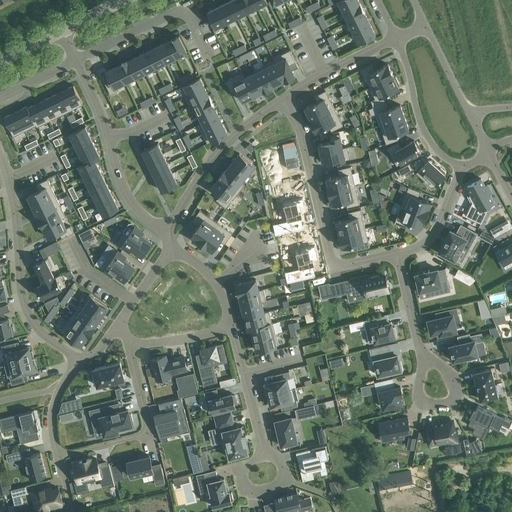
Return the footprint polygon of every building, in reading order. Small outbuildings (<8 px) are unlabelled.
[(229,0),(228,1),(236,17),(247,12),(240,0),(229,0)] [(240,0),(247,12),(257,7),(253,0),(240,0)] [(358,0),(338,0),(343,11),(360,3),(358,0)] [(228,1),(218,6),(226,22),(236,17),(228,1)] [(360,3),(343,11),(348,21),(365,13),(360,3)] [(218,6),(207,11),(215,28),(226,22),(218,6)] [(365,13),(348,21),(353,31),(370,23),(365,13)] [(370,23),(353,31),(358,42),(375,34),(370,23)] [(179,35),(168,41),(176,57),(187,52),(179,35)] [(168,41),(158,46),(166,62),(176,57),(168,41)] [(158,46),(148,51),(156,67),(166,62),(158,46)] [(289,50),(272,58),(273,60),(274,60),(284,80),(295,75),(289,64),(295,61),(289,50)] [(148,51),(137,56),(145,72),(156,67),(148,51)] [(137,56),(127,61),(135,77),(145,72),(137,56)] [(273,60),(264,65),(274,86),(275,85),(276,86),(279,85),(278,83),(284,80),(274,60),(273,60)] [(127,61),(117,66),(125,82),(135,77),(127,61)] [(372,64),(361,70),(369,87),(393,76),(394,76),(388,63),(375,70),(372,64)] [(264,65),(253,70),(254,73),(255,72),(264,91),(274,86),(264,65)] [(111,80),(105,83),(111,95),(117,91),(115,87),(125,82),(117,66),(106,71),(111,80)] [(245,77),(244,77),(253,96),(264,91),(255,72),(254,73),(251,74),(245,77)] [(243,73),(226,81),(231,93),(237,90),(243,101),(249,98),(249,99),(253,98),(252,96),(253,96),(244,77),(245,77),(243,73)] [(393,76),(369,87),(375,98),(371,100),(373,107),(385,102),(383,95),(399,87),(397,85),(399,84),(395,77),(394,78),(393,76)] [(200,77),(180,87),(185,97),(204,87),(200,77)] [(73,85),(62,91),(71,110),(83,104),(73,85)] [(204,87),(185,97),(189,106),(191,105),(209,96),(204,87)] [(306,110),(305,111),(308,118),(309,117),(310,119),(334,108),(325,90),(314,96),(317,102),(305,108),(306,110)] [(62,91),(51,96),(60,115),(64,113),(71,110),(62,91)] [(348,93),(341,96),(343,102),(344,103),(351,99),(351,98),(348,93)] [(51,96),(40,102),(49,121),(60,115),(51,96)] [(209,96),(191,105),(196,114),(197,114),(198,113),(213,105),(209,96)] [(40,102),(28,107),(36,125),(37,127),(45,123),(49,121),(40,102)] [(373,107),(368,108),(371,115),(375,114),(379,125),(404,117),(400,104),(387,109),(385,102),(373,107)] [(27,105),(15,111),(25,130),(36,125),(28,107),(27,105)] [(213,105),(198,113),(202,121),(202,122),(218,114),(213,105)] [(310,119),(316,131),(328,125),(331,131),(343,125),(334,108),(310,119)] [(15,111),(4,117),(13,136),(25,130),(15,111)] [(202,122),(198,124),(203,133),(222,124),(218,114),(202,122)] [(404,117),(379,125),(382,132),(386,144),(398,139),(396,133),(409,129),(404,117)] [(357,118),(352,121),(354,126),(360,123),(357,118)] [(222,124),(203,133),(207,143),(227,133),(222,124)] [(85,126),(70,134),(75,144),(90,136),(85,126)] [(331,141),(318,144),(320,153),(343,148),(342,147),(339,133),(330,135),(331,141)] [(90,136),(75,144),(79,153),(95,146),(90,136)] [(398,141),(387,148),(397,165),(421,152),(419,149),(420,148),(417,142),(415,142),(414,140),(401,147),(398,141)] [(158,143),(142,151),(147,161),(163,153),(158,143)] [(255,147),(250,143),(246,146),(251,151),(255,147)] [(95,146),(79,153),(84,163),(94,158),(94,159),(100,156),(95,146)] [(343,148),(320,153),(322,162),(335,159),(336,162),(350,158),(347,146),(346,146),(342,147),(343,148)] [(163,153),(147,161),(152,170),(167,163),(163,153)] [(234,158),(231,161),(232,162),(247,174),(248,176),(256,167),(239,153),(235,159),(234,158)] [(84,163),(79,165),(83,175),(99,168),(94,159),(94,158),(84,163)] [(428,159),(416,173),(424,180),(428,177),(436,184),(445,174),(444,173),(445,172),(440,168),(439,169),(428,159)] [(231,163),(225,170),(240,182),(247,174),(232,162),(231,163)] [(167,163),(152,170),(157,180),(172,173),(167,163)] [(409,163),(398,169),(401,175),(412,169),(409,163)] [(339,175),(326,178),(328,184),(327,185),(329,191),(355,185),(350,166),(338,169),(339,175)] [(99,168),(83,175),(88,185),(104,178),(99,168)] [(225,170),(218,179),(237,194),(244,185),(243,184),(240,182),(225,170)] [(172,173),(157,180),(162,190),(177,183),(172,173)] [(104,178),(88,185),(93,195),(109,187),(104,178)] [(472,202),(466,215),(481,223),(487,210),(485,206),(494,202),(489,193),(492,192),(487,184),(485,185),(481,178),(467,186),(471,194),(469,195),(472,202)] [(38,190),(28,195),(31,201),(29,202),(31,206),(32,205),(33,206),(51,197),(55,195),(47,179),(36,184),(38,190)] [(218,179),(211,188),(220,194),(216,200),(226,208),(237,194),(218,179)] [(355,185),(329,191),(330,198),(331,198),(332,204),(345,201),(347,207),(359,204),(357,193),(355,185)] [(408,186),(401,205),(426,214),(429,208),(428,208),(430,202),(418,197),(420,191),(408,186)] [(109,187),(93,195),(98,205),(113,197),(109,187)] [(51,197),(33,206),(38,217),(56,208),(51,197)] [(113,197),(98,205),(103,215),(118,207),(113,197)] [(287,220),(273,224),(275,235),(304,228),(300,212),(306,210),(303,197),(283,202),(287,220)] [(56,208),(38,217),(43,227),(61,218),(66,216),(60,205),(56,208)] [(401,205),(394,223),(406,228),(408,222),(421,226),(423,221),(424,221),(426,214),(401,205)] [(337,224),(335,224),(337,232),(339,231),(339,233),(339,234),(365,228),(361,209),(348,212),(349,218),(336,221),(337,224)] [(199,225),(191,236),(202,243),(217,222),(200,210),(192,220),(199,225)] [(61,218),(43,227),(48,237),(59,232),(62,238),(74,232),(71,226),(66,228),(61,218)] [(217,222),(202,243),(212,251),(219,240),(225,243),(232,233),(217,222)] [(129,223),(123,232),(124,232),(124,233),(146,249),(152,241),(141,234),(143,231),(135,226),(131,223),(129,223)] [(439,250),(439,251),(440,252),(440,251),(454,259),(455,260),(455,259),(455,258),(457,259),(462,262),(468,250),(477,233),(461,224),(456,233),(451,230),(450,229),(450,230),(450,231),(446,237),(443,243),(440,250),(439,250)] [(497,227),(490,231),(493,236),(500,233),(497,227)] [(90,228),(79,233),(83,242),(95,236),(90,228)] [(339,233),(339,234),(342,247),(355,244),(357,250),(370,247),(365,228),(339,234),(339,233)] [(502,234),(494,237),(495,238),(495,239),(496,241),(497,241),(507,235),(506,234),(505,232),(502,234)] [(124,233),(117,243),(129,251),(131,248),(141,256),(146,249),(124,233)] [(487,234),(485,239),(492,243),(494,238),(487,234)] [(508,237),(493,245),(503,263),(511,258),(511,241),(511,242),(510,240),(508,237)] [(47,246),(40,249),(44,257),(51,253),(47,245),(47,246)] [(299,268),(284,272),(287,283),(296,281),(302,279),(315,276),(311,260),(317,258),(314,245),(294,250),(299,268)] [(109,254),(107,257),(129,273),(134,266),(124,258),(125,256),(114,247),(109,254)] [(107,257),(100,267),(112,275),(113,273),(124,280),(129,273),(107,257)] [(48,258),(34,264),(43,283),(55,277),(50,268),(52,267),(48,258)] [(423,272),(415,274),(419,291),(428,289),(429,289),(432,288),(433,288),(434,287),(436,294),(450,291),(445,269),(438,270),(438,268),(429,270),(428,270),(424,271),(423,271),(423,272)] [(43,283),(36,286),(42,298),(61,288),(66,286),(60,274),(55,277),(43,283)] [(389,290),(385,274),(368,278),(367,274),(349,278),(352,291),(360,297),(369,295),(370,297),(373,296),(373,294),(375,294),(375,295),(379,294),(379,293),(389,290)] [(256,279),(236,284),(239,295),(259,290),(258,290),(256,279)] [(259,290),(239,295),(240,301),(239,302),(240,305),(241,305),(242,306),(261,301),(261,302),(266,301),(263,289),(258,290),(259,290)] [(89,294),(82,304),(84,305),(101,317),(108,307),(89,294)] [(261,301),(242,306),(244,317),(264,312),(262,306),(261,302),(261,301)] [(309,301),(297,304),(300,315),(312,312),(309,301)] [(78,314),(78,315),(94,326),(95,326),(101,317),(84,305),(82,308),(78,314)] [(428,322),(427,322),(428,330),(430,329),(431,333),(439,332),(440,335),(456,331),(453,316),(458,315),(456,307),(441,311),(442,316),(428,320),(428,322)] [(74,311),(67,321),(88,335),(87,336),(88,336),(95,326),(94,326),(78,315),(78,314),(74,311)] [(245,319),(243,319),(244,323),(246,322),(247,329),(251,328),(251,327),(272,322),(271,322),(269,311),(264,312),(244,317),(245,319)] [(0,336),(12,334),(12,333),(14,332),(12,326),(11,326),(9,317),(1,319),(0,314),(0,336)] [(384,315),(364,320),(364,321),(364,320),(366,330),(367,330),(369,342),(371,342),(372,341),(387,338),(387,339),(397,337),(394,326),(392,327),(391,322),(385,323),(384,316),(384,315)] [(497,315),(492,316),(496,326),(500,326),(497,315)] [(67,321),(60,331),(81,345),(87,336),(88,335),(67,321)] [(272,322),(251,327),(251,328),(253,339),(275,333),(273,322),(271,322),(272,322)] [(450,345),(449,345),(449,346),(452,355),(453,360),(453,361),(454,361),(453,361),(477,355),(478,355),(478,354),(475,342),(483,340),(481,332),(470,335),(469,335),(470,340),(459,343),(451,345),(450,345)] [(254,340),(252,340),(253,344),(255,344),(256,350),(278,345),(275,333),(253,339),(254,340)] [(4,353),(2,354),(5,365),(34,358),(34,357),(33,358),(32,351),(30,351),(29,347),(17,350),(15,342),(2,345),(4,353)] [(196,354),(203,385),(217,381),(213,365),(227,361),(222,343),(200,348),(201,353),(196,354)] [(389,344),(369,348),(372,360),(374,360),(378,375),(393,371),(393,373),(403,371),(401,360),(399,361),(397,354),(392,355),(389,344)] [(166,355),(151,359),(156,380),(171,376),(170,374),(187,370),(184,356),(170,359),(170,360),(167,361),(166,355)] [(34,358),(5,365),(7,377),(9,376),(11,384),(24,381),(22,373),(35,370),(33,365),(35,365),(34,358)] [(508,361),(499,363),(499,364),(501,364),(502,370),(501,371),(501,372),(510,370),(509,364),(508,361)] [(120,362),(93,369),(97,386),(124,379),(120,362)] [(497,395),(491,368),(473,372),(480,399),(497,395)] [(265,395),(266,395),(289,389),(287,378),(291,377),(289,371),(276,374),(277,380),(265,383),(266,387),(264,388),(266,395),(265,395)] [(193,373),(185,375),(189,386),(178,389),(180,396),(198,392),(193,373)] [(393,377),(374,382),(376,392),(379,392),(383,408),(402,403),(400,395),(402,394),(400,386),(395,387),(393,377)] [(119,397),(126,395),(124,385),(117,387),(119,397)] [(217,388),(204,392),(209,412),(235,406),(234,404),(237,403),(235,395),(232,395),(232,393),(219,396),(217,388)] [(295,388),(289,389),(266,395),(268,402),(270,402),(271,406),(283,403),(285,409),(298,406),(296,400),(298,399),(295,388)] [(61,401),(63,411),(85,405),(83,396),(61,401)] [(90,410),(93,425),(102,423),(105,435),(107,434),(108,434),(118,432),(117,428),(122,427),(123,429),(130,427),(129,425),(132,425),(131,422),(133,422),(131,413),(129,414),(128,409),(119,411),(119,410),(118,410),(117,403),(90,410)] [(297,419),(316,414),(314,404),(310,405),(305,406),(295,409),(297,419)] [(470,419),(468,425),(474,428),(471,433),(482,438),(488,426),(498,431),(502,424),(509,427),(511,420),(511,419),(504,416),(504,417),(477,405),(476,408),(475,408),(474,407),(469,417),(470,417),(471,417),(470,419)] [(175,409),(155,414),(162,442),(168,440),(166,432),(180,429),(181,433),(190,431),(184,406),(175,408),(175,409)] [(39,429),(37,419),(35,420),(32,411),(34,410),(34,409),(0,417),(0,427),(1,430),(18,425),(22,441),(21,442),(21,443),(39,438),(37,429),(39,429)] [(71,411),(59,414),(61,421),(73,418),(71,411)] [(231,412),(215,416),(221,441),(225,440),(229,458),(233,457),(233,458),(245,456),(245,454),(248,453),(246,444),(247,444),(245,434),(244,434),(241,425),(235,427),(231,412)] [(381,430),(380,431),(381,434),(382,441),(388,440),(404,437),(403,433),(408,432),(410,432),(407,416),(380,422),(382,430),(381,430)] [(291,417),(275,421),(278,429),(277,429),(279,436),(281,445),(297,441),(291,417)] [(453,422),(426,428),(427,434),(428,437),(429,443),(437,442),(438,441),(443,440),(446,440),(447,440),(450,439),(452,445),(453,451),(453,453),(456,452),(459,451),(461,451),(458,436),(458,433),(457,429),(455,429),(454,425),(453,424),(453,422)] [(462,439),(466,456),(474,454),(475,454),(470,444),(467,438),(462,439)] [(475,439),(470,442),(476,454),(481,451),(475,439)] [(196,442),(186,445),(193,472),(203,470),(199,456),(196,442)] [(326,445),(296,453),(298,460),(299,459),(300,463),(298,463),(299,464),(303,480),(312,478),(310,470),(326,466),(324,458),(329,457),(326,445)] [(170,449),(164,450),(167,461),(173,460),(170,449)] [(20,450),(6,454),(8,461),(22,458),(20,450)] [(47,475),(41,452),(25,456),(31,479),(47,475)] [(200,455),(203,469),(210,467),(206,453),(200,455)] [(155,485),(165,482),(160,463),(152,465),(149,455),(128,460),(131,476),(152,471),(155,485)] [(479,464),(490,461),(488,455),(478,457),(479,464)] [(114,485),(109,463),(108,463),(108,465),(99,467),(96,458),(90,460),(90,458),(79,461),(79,463),(73,464),(75,472),(73,473),(72,472),(78,496),(79,496),(78,492),(88,490),(85,480),(100,476),(103,486),(113,483),(114,485)] [(120,464),(112,466),(114,474),(122,472),(120,464)] [(215,470),(196,474),(200,490),(209,488),(211,495),(211,496),(213,506),(232,502),(232,500),(233,500),(232,492),(230,492),(229,491),(227,491),(224,478),(218,479),(215,470)] [(460,474),(443,479),(446,491),(464,486),(460,474)] [(336,480),(329,482),(332,494),(339,493),(336,480)] [(23,503),(21,495),(28,493),(26,485),(11,489),(15,505),(23,503)] [(46,488),(32,492),(34,500),(40,499),(42,510),(58,506),(57,503),(62,502),(59,488),(47,490),(46,488)] [(297,492),(275,498),(277,505),(278,511),(292,511),(312,507),(310,497),(299,500),(298,498),(297,492)]
